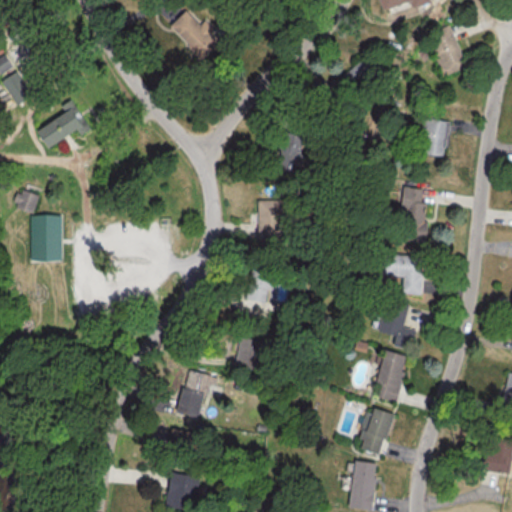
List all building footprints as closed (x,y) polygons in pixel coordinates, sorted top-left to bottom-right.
[(377,0),(382,15),(429,1),(428,0),(377,0)] [(198,25),(184,10),(168,26),(199,58),(216,42),(208,35),(213,31),(203,20),(198,25)] [(8,32),(12,29),(9,23),(13,21),(13,17),(17,15),(21,16),(24,14),(25,16),(30,13),(34,21),(30,24),(36,33),(21,42),(20,40),(15,43),(13,41),(11,42),(8,36),(10,35),(8,32)] [(442,77),(466,66),(447,24),(423,36),(442,77)] [(13,67),(1,75),(0,73),(0,58),(5,55),(13,67)] [(382,73),(373,75),(370,62),(345,67),(351,92),(384,85),(382,73)] [(2,82),(17,73),(32,96),(18,106),(2,82)] [(38,133),(67,113),(62,106),(71,100),(91,129),(82,136),(78,131),(49,150),(38,133)] [(448,122),(426,119),(421,153),(443,156),(448,122)] [(272,167),(295,173),(304,136),(282,131),(272,167)] [(393,239),(421,242),(426,189),(399,186),(393,239)] [(40,194),(33,212),(17,206),(19,202),(14,200),(18,191),(22,192),(24,188),(40,194)] [(282,200),(257,200),(257,240),(282,240),(282,200)] [(31,214),(62,214),(62,238),(63,258),(31,259),(31,214)] [(267,303),(275,257),(254,253),(245,298),(267,303)] [(381,276),(401,277),(400,293),(419,294),(421,256),(382,254),(381,276)] [(376,331),(393,335),(390,345),(409,349),(414,329),(402,326),(408,303),(383,297),(376,331)] [(233,367),(259,372),(264,342),(239,337),(233,367)] [(371,396),(394,402),(407,356),(384,349),(371,396)] [(498,415),(511,417),(511,373),(506,372),(498,415)] [(197,418),(203,393),(181,388),(175,413),(197,418)] [(392,414),(369,407),(357,449),(380,455),(392,414)] [(187,436),(175,431),(171,440),(183,445),(187,436)] [(481,448),(480,472),(511,473),(511,470),(511,439),(490,439),(490,449),(481,448)] [(346,507),(370,510),(376,464),(353,460),(346,507)] [(165,508),(194,511),(198,476),(169,473),(165,508)]
